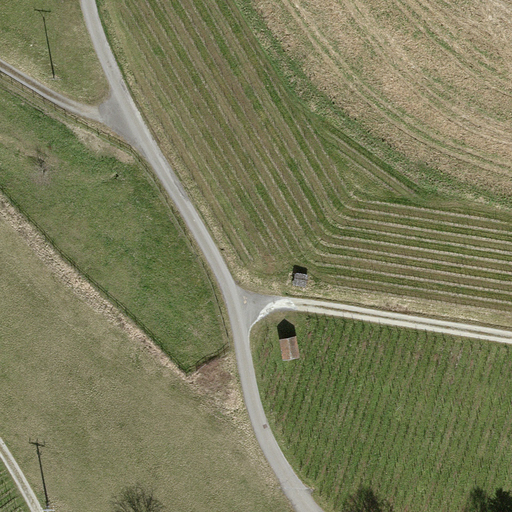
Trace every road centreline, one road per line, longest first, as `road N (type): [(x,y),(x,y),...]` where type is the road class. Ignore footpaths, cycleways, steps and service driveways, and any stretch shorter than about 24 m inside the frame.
road 1 (unclassified): [(90,0),(131,119),(192,209),(238,306),(259,418),(313,511)]
road 2 (track): [(511,337),(303,304),(238,306)]
road 3 (track): [(131,119),(68,105),(0,63)]
